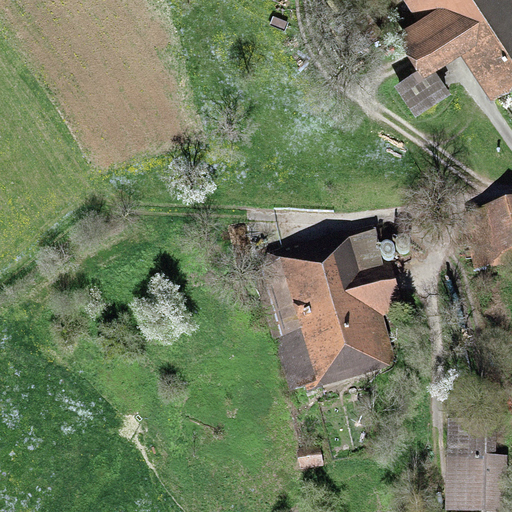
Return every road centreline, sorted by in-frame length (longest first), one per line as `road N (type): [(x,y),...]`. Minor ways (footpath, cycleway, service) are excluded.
road 1 (track): [(0,294),(84,224),(122,209),(296,222),(511,195)]
road 2 (track): [(496,197),(366,101),(383,74),(403,63)]
